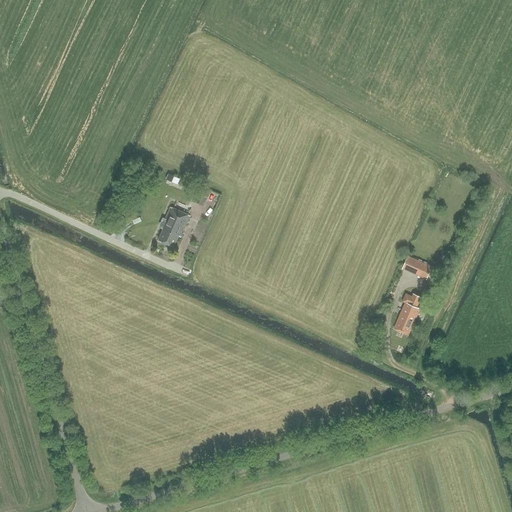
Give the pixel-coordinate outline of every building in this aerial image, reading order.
[(177,185),(180,178),(168,174),(166,180),(177,185)] [(205,206),(211,192),(200,187),(194,201),(205,206)] [(181,237),(190,216),(171,207),(161,228),(164,229),(159,240),(174,246),(178,236),(181,237)] [(433,281),(438,270),(408,256),(402,269),(426,280),(427,278),(433,281)] [(400,316),(394,329),(408,335),(419,309),(416,308),(421,297),(413,293),(412,297),(406,294),(403,302),(406,303),(400,316)] [(427,312),(432,303),(428,301),(423,309),(427,312)]
